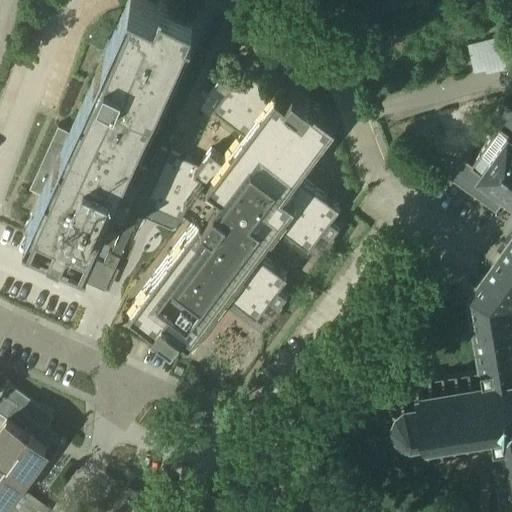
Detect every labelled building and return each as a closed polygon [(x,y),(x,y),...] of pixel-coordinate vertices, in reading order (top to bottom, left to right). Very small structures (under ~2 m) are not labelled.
[(51,236),(64,242),(65,240),(90,251),(94,241),(111,248),(145,172),(128,164),(194,16),(191,15),(196,3),(188,0),(168,0),(167,5),(156,0),(131,0),(71,129),(59,123),(31,187),(42,192),(27,223),(52,234),(51,236)] [(507,66),(500,36),(468,44),(474,71),(486,68),(487,71),(507,66)] [(278,286),(288,273),(257,250),(278,221),(309,244),(320,230),(331,237),(340,224),(330,217),(340,204),(296,172),(337,119),(294,86),(288,94),(244,62),(235,73),(226,67),(217,80),(225,86),(215,99),(247,124),(228,149),(215,140),(200,162),(168,148),(168,150),(169,150),(148,198),(138,194),(129,213),(128,212),(124,221),(125,221),(113,250),(109,248),(104,260),(93,256),(88,266),(110,275),(139,210),(155,217),(159,208),(183,218),(192,206),(201,212),(130,305),(182,346),(226,290),(257,314),(269,298),(279,306),(289,293),(278,286)] [(511,511),(511,105),(504,100),(491,119),(500,125),(473,163),(464,156),(451,175),(498,209),(510,191),(511,193),(511,240),(471,299),(482,370),(432,378),(432,376),(417,379),(413,374),(402,376),(398,385),(389,381),(381,388),(382,397),(375,398),(369,409),(375,416),(366,417),(369,439),(378,437),(375,446),(383,455),(391,453),(393,461),(403,466),(411,460),(417,467),(427,465),(430,459),(446,457),(444,444),(494,436),(506,511),(511,511)] [(83,256),(57,244),(47,265),(74,277),(83,256)] [(48,443),(35,434),(50,413),(11,384),(0,398),(0,409),(8,415),(0,425),(0,501),(4,504),(19,483),(48,443)] [(4,504),(14,511),(44,511),(50,505),(19,483),(4,504)] [(112,508),(114,509),(111,511),(138,511),(138,496),(142,492),(130,484),(112,508)] [(159,511),(138,496),(138,511),(159,511)]
